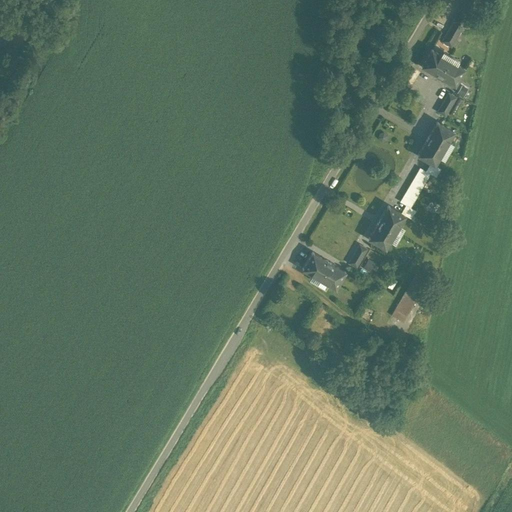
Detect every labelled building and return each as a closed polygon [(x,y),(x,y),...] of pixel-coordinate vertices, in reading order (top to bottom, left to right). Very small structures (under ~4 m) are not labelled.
[(453,22),(442,41),(451,47),(463,27),(464,28),(479,0),(464,0),(453,21),(453,22)] [(465,69),(432,49),(422,66),(455,86),(465,69)] [(456,97),(449,93),(438,111),(445,116),(456,97)] [(437,122),(418,155),(435,165),(455,132),(437,122)] [(427,170),(406,206),(413,211),(435,174),(427,170)] [(406,215),(388,205),(369,238),(386,249),(406,215)] [(360,244),(349,263),(357,267),(368,248),(360,244)] [(346,271),(313,252),(303,269),(336,288),(346,271)]
